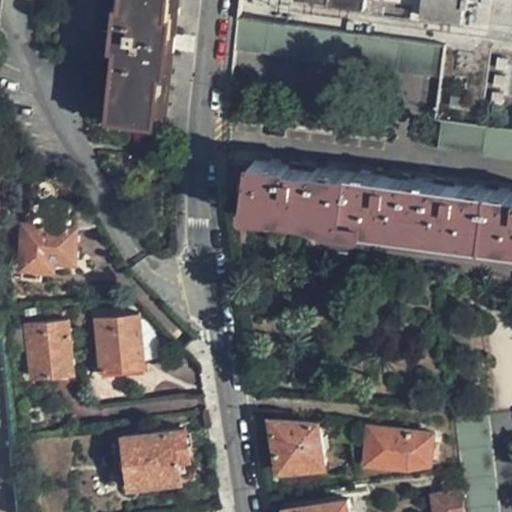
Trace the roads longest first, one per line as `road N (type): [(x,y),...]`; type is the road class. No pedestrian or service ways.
road 1 (residential): [(211,0),(196,149),(242,511)]
road 2 (unknown): [(96,182),(103,0)]
